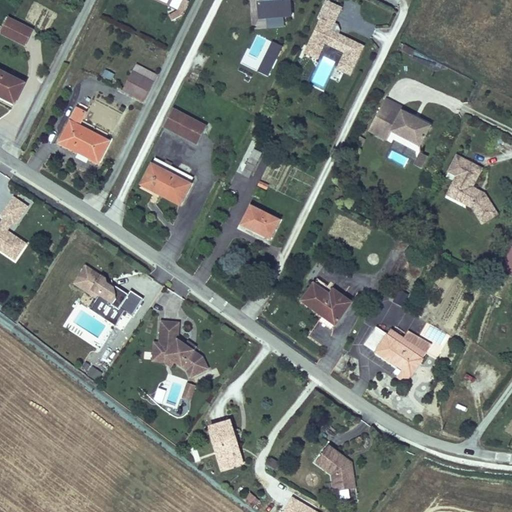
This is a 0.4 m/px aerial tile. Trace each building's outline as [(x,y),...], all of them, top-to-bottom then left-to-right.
[(183,13),(189,0),(188,0),(181,0),(177,10),(183,13)] [(291,15),(289,0),(267,0),(267,1),(257,2),(259,18),(291,15)] [(363,45),(330,29),(341,7),(327,0),(326,0),(318,16),(320,17),(308,42),(321,48),(324,41),(344,51),(337,67),(349,73),(363,45)] [(172,20),(182,14),(183,13),(177,10),(168,15),(172,20)] [(0,26),(0,28),(23,40),(30,25),(7,13),(0,26)] [(316,57),(321,48),(308,42),(304,51),(316,57)] [(262,63),(257,74),(269,79),(273,67),(262,63)] [(152,84),(156,76),(136,65),(132,72),(152,84)] [(0,66),(0,92),(12,98),(23,78),(0,66)] [(143,102),(152,84),(132,72),(122,90),(143,102)] [(427,123),(399,108),(401,106),(382,96),(367,124),(366,128),(373,131),(376,125),(387,131),(388,129),(416,143),(427,123)] [(165,125),(198,143),(206,126),(173,108),(165,125)] [(59,143),(98,162),(108,141),(78,126),(84,113),(76,109),(59,143)] [(387,131),(376,125),(373,131),(375,133),(384,137),(387,131)] [(418,166),(425,154),(417,150),(411,162),(418,166)] [(252,153),(248,161),(239,177),(245,181),(254,164),(258,156),(252,153)] [(482,187),(475,184),(483,165),(466,157),(453,184),(462,188),(459,196),(475,204),(484,217),(485,219),(500,209),(487,189),(483,193),(480,191),(482,187)] [(155,158),(141,184),(179,204),(193,178),(155,158)] [(459,196),(462,188),(453,184),(450,192),(459,196)] [(26,243),(7,231),(11,224),(15,227),(29,207),(12,196),(0,213),(0,216),(2,217),(0,219),(0,251),(14,261),(26,243)] [(251,207),(242,226),(270,239),(278,221),(251,207)] [(142,298),(129,290),(126,294),(114,286),(105,282),(105,277),(85,264),(73,284),(95,298),(97,294),(111,303),(110,304),(117,309),(118,308),(130,316),(131,316),(142,298)] [(338,296),(341,291),(316,277),(313,281),(338,296)] [(351,298),(341,291),(338,296),(313,281),(302,301),(337,322),(351,298)] [(405,300),(412,289),(403,284),(397,295),(405,300)] [(157,341),(157,354),(165,355),(174,361),(185,371),(189,369),(192,376),(210,368),(204,355),(194,349),(196,346),(186,340),(184,343),(178,339),(179,322),(159,320),(157,341)] [(395,327),(431,349),(434,344),(399,321),(395,327)] [(417,372),(431,349),(395,327),(393,330),(381,322),(369,341),(408,366),(417,372)] [(157,354),(157,341),(152,341),(151,361),(163,362),(170,367),(174,361),(165,355),(157,354)] [(90,366),(86,374),(98,381),(103,373),(90,366)] [(411,381),(417,372),(408,366),(403,375),(411,381)] [(190,393),(193,385),(186,383),(183,391),(190,393)] [(188,400),(190,393),(183,391),(181,397),(188,400)] [(240,456),(230,420),(208,426),(218,462),(240,456)] [(348,455),(351,449),(338,439),(324,456),(342,469),(344,486),(357,484),(356,476),(364,475),(361,457),(350,456),(348,455)] [(242,463),(240,456),(218,462),(220,469),(242,463)] [(275,471),(280,464),(272,457),(266,464),(275,471)] [(356,476),(357,484),(365,483),(364,475),(356,476)] [(250,492),(245,498),(254,507),(259,501),(250,492)]
